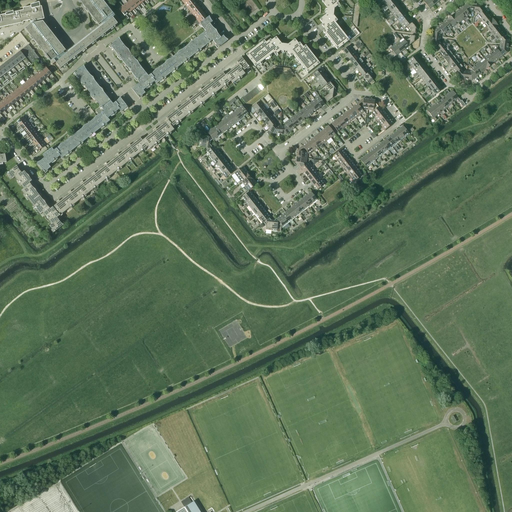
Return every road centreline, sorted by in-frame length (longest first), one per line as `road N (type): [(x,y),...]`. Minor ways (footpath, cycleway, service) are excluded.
road 1 (residential): [(226,45),(234,55),(60,192),(45,187)]
road 2 (residential): [(428,21),(422,46),(453,86),(475,88),(511,61)]
road 3 (residential): [(45,187),(141,112)]
